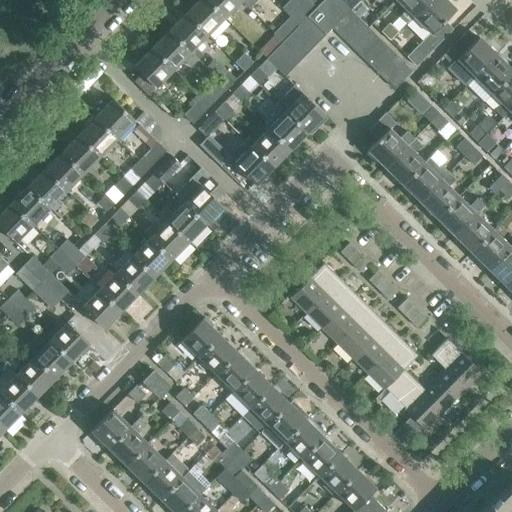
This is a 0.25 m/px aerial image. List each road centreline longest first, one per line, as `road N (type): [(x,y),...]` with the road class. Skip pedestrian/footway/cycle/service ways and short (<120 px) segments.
road 1 (residential): [(442,509),(212,282)]
road 2 (residential): [(511,336),(328,160)]
road 3 (residential): [(54,441),(212,282)]
road 4 (residential): [(0,115),(123,0)]
road 5 (residential): [(212,282),(328,160)]
